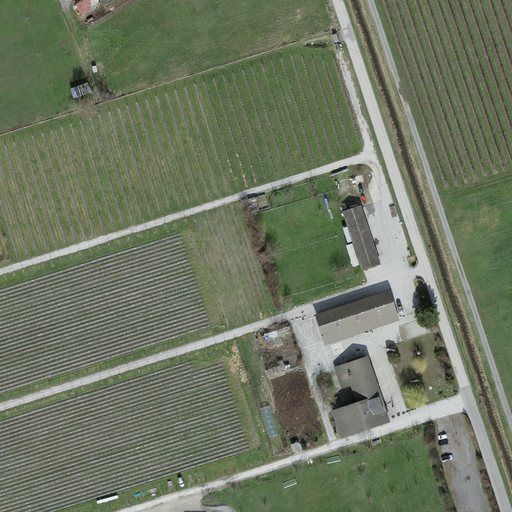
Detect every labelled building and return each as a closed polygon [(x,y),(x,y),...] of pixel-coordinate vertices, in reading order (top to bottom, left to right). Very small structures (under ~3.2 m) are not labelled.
[(99,2),(97,0),(82,0),(83,3),(76,5),(81,15),(86,12),(87,13),(99,2)] [(91,93),(88,83),(71,89),(74,99),(91,93)] [(266,194),(248,199),(252,213),(270,207),(266,194)] [(361,205),(343,211),(362,270),(380,264),(361,205)] [(313,315),(323,345),(399,320),(389,290),(313,315)] [(289,326),(264,333),(266,340),(269,339),(271,347),(283,344),(280,335),(291,332),(289,326)] [(396,347),(389,344),(387,350),(393,353),(396,347)] [(369,355),(336,365),(343,388),(351,385),(357,402),(332,410),(341,438),(390,422),(389,416),(369,355)] [(280,365),(266,370),(269,377),(283,373),(282,371),(291,368),(289,364),(283,366),(281,361),(279,362),(280,365)] [(298,441),(290,444),(292,452),(300,449),(298,441)]
